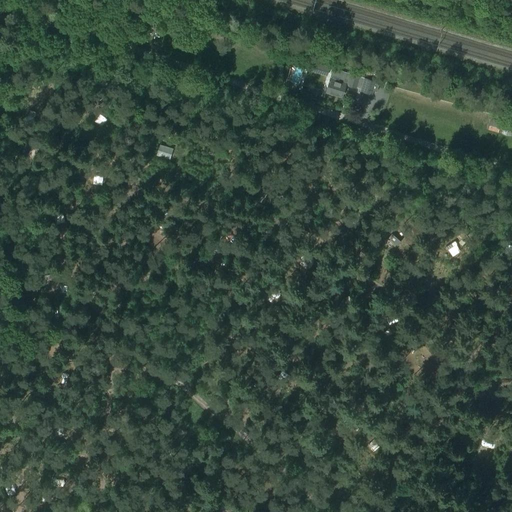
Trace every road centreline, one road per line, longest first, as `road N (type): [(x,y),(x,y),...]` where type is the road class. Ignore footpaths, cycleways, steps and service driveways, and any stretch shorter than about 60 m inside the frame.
road 1 (unclassified): [(0,7),(511,171)]
road 2 (track): [(142,53),(132,84),(96,511)]
road 3 (track): [(127,190),(293,228),(474,355)]
road 4 (track): [(112,359),(187,388),(331,511)]
road 5 (track): [(382,511),(511,300)]
road 6 (track): [(226,304),(420,454)]
road 7 (track): [(293,228),(247,272),(174,380)]
